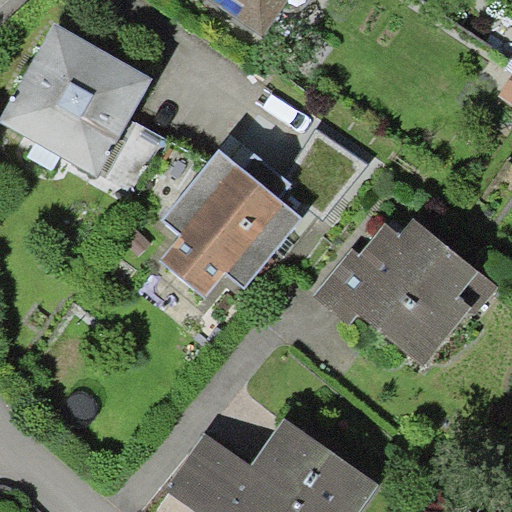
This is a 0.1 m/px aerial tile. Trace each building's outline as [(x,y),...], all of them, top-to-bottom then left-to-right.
[(210,0),(263,36),(282,8),(287,0),(210,0)] [(287,0),(282,8),(285,10),(289,11),(291,11),(293,11),(297,11),(300,10),(304,9),(306,6),(309,3),(310,0),(287,0)] [(153,78),(54,22),(0,118),(0,122),(97,177),(153,78)] [(511,76),(499,96),(511,105),(511,76)] [(136,121),(105,176),(138,194),(169,140),(136,121)] [(317,129),(284,179),(290,184),(285,189),(322,218),(367,164),(317,129)] [(303,218),(278,198),(241,167),(220,149),(161,219),(179,234),(158,260),(205,299),(226,274),(243,289),(303,218)] [(253,153),(241,167),(278,198),(285,189),(290,184),(284,179),(253,153)] [(498,286),(414,217),(401,233),(386,222),(360,253),(352,247),(312,295),(350,326),(359,315),(421,365),(467,310),(474,315),(498,286)] [(358,511),(379,483),(283,418),(251,464),(204,432),(164,490),(195,511),(358,511)]
